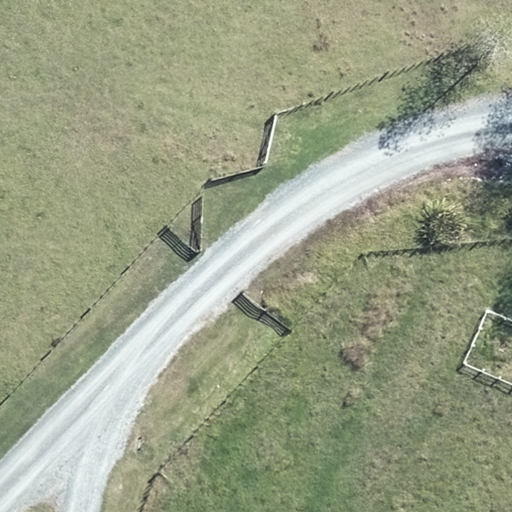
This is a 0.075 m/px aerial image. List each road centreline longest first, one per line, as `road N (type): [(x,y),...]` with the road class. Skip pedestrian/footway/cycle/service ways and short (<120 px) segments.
road 1 (track): [(511,153),(115,381),(0,499)]
road 2 (track): [(115,381),(80,511)]
